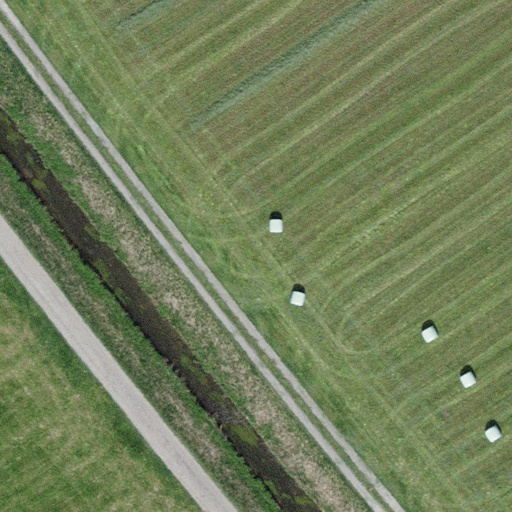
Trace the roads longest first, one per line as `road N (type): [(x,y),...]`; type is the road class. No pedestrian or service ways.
road 1 (track): [(13,0),(422,511)]
road 2 (track): [(222,511),(0,236)]
